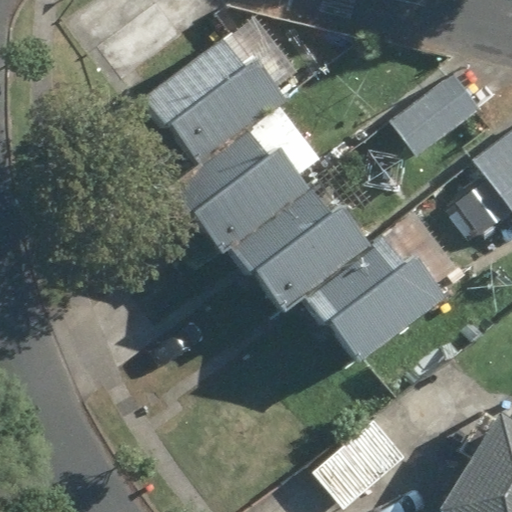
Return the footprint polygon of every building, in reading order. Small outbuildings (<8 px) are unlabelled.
[(178,35),(152,8),(97,61),(123,88),(178,35)] [(274,108),(215,42),(128,120),(178,176),(167,186),(224,250),(209,264),(260,321),(277,306),(342,379),(423,306),(366,244),(353,256),(263,156),(252,165),(234,145),(274,108)] [(449,77),(386,124),(412,159),(475,112),(449,77)] [(511,134),(471,164),(511,221),(511,134)] [(426,511),(511,511),(511,429),(489,415),(426,511)] [(389,511),(379,501),(416,467),(369,416),(265,511),(389,511)]
